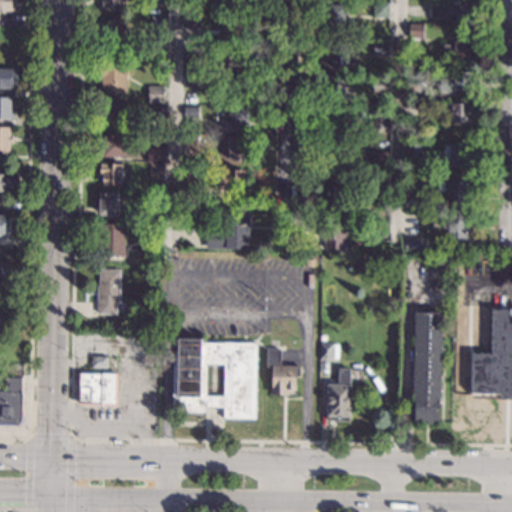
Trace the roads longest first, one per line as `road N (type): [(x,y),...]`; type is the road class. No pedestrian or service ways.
road 1 (tertiary): [(57,0),(52,462)]
road 2 (primary): [(52,497),(503,502)]
road 3 (primary): [(502,468),(52,462)]
road 4 (residential): [(508,248),(510,0)]
road 5 (residential): [(281,239),(284,0)]
